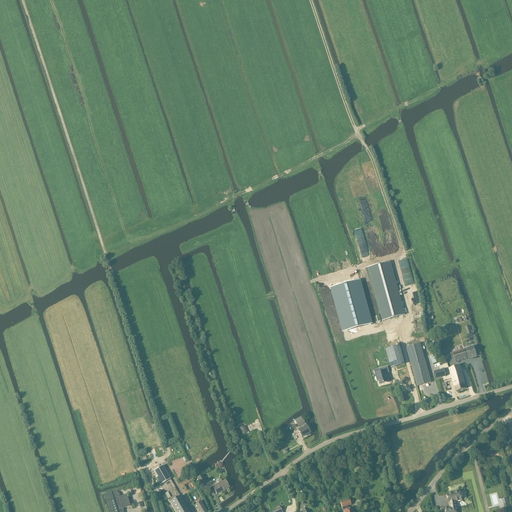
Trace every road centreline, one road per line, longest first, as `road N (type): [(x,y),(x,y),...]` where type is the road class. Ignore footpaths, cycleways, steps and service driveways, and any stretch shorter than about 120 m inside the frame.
road 1 (track): [(159,420),(21,0)]
road 2 (unclassified): [(225,511),(327,442),(511,386)]
road 3 (track): [(393,260),(402,254),(311,0)]
road 4 (tertiary): [(409,511),(451,459),(511,410)]
